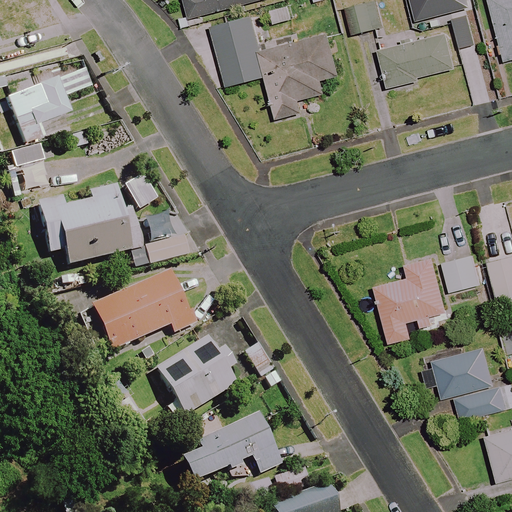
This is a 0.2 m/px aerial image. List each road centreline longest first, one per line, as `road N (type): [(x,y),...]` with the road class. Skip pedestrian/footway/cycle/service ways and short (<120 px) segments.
road 1 (residential): [(241,225),(418,511)]
road 2 (residential): [(511,153),(241,225)]
road 3 (residential): [(103,0),(241,225)]
